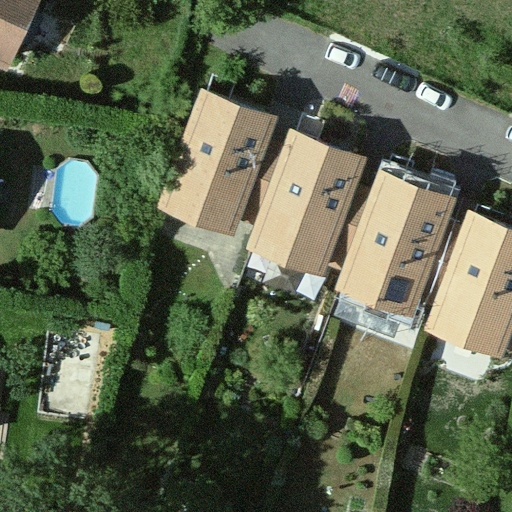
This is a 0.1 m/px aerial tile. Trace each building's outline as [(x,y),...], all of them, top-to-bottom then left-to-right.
[(0,0),(0,58),(2,60),(28,0),(0,0)] [(274,107),(198,79),(178,133),(154,199),(230,227),(235,214),(265,132),(274,107)] [(363,148),(287,120),(281,137),(251,220),(243,241),(319,268),(323,259),(352,178),(363,148)] [(281,137),(265,132),(235,214),(251,220),(281,137)] [(454,188),(378,160),(369,184),(339,265),(334,281),(410,308),(414,297),(444,215),(454,188)] [(369,184),(352,178),(323,259),(339,265),(369,184)] [(511,216),(467,201),(460,219),(430,301),(423,321),(499,349),(502,341),(511,313),(511,216)] [(460,219),(444,215),(414,297),(430,301),(460,219)] [(511,313),(502,341),(511,344),(511,313)]
